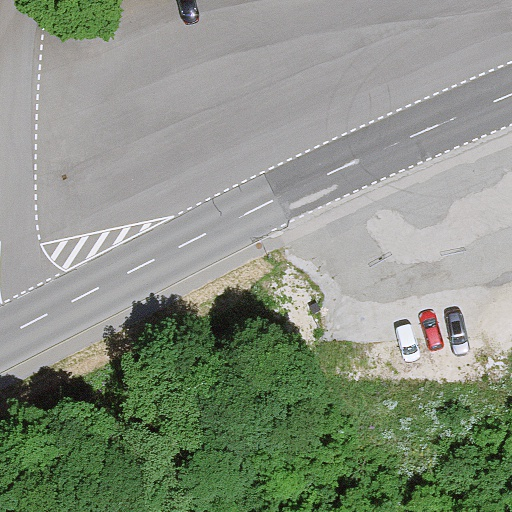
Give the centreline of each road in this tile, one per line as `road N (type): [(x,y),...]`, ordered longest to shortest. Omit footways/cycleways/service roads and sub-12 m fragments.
road 1 (tertiary): [(10,332),(264,204),(511,95)]
road 2 (unclassified): [(10,332),(8,61),(22,0)]
